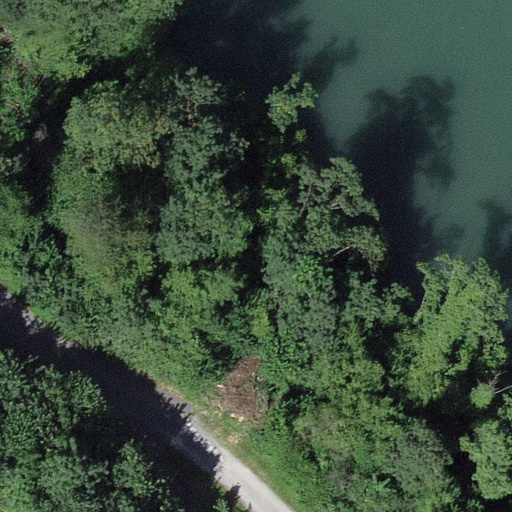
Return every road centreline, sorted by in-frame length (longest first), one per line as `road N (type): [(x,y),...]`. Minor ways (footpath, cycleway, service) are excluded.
road 1 (track): [(0,305),(110,396),(182,432),(274,511)]
road 2 (track): [(110,396),(177,487),(183,511)]
